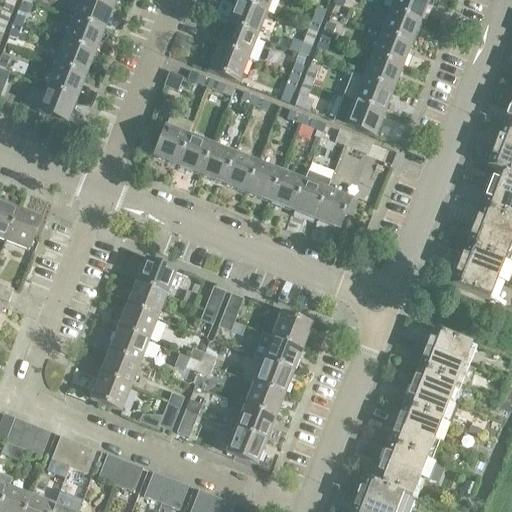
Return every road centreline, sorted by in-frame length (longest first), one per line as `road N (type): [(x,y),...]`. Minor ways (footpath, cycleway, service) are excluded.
road 1 (residential): [(306,511),(37,407),(29,396),(97,189)]
road 2 (residential): [(389,301),(506,0)]
road 3 (residential): [(389,301),(97,189)]
road 4 (residential): [(306,511),(389,301)]
road 5 (residential): [(171,0),(97,189)]
